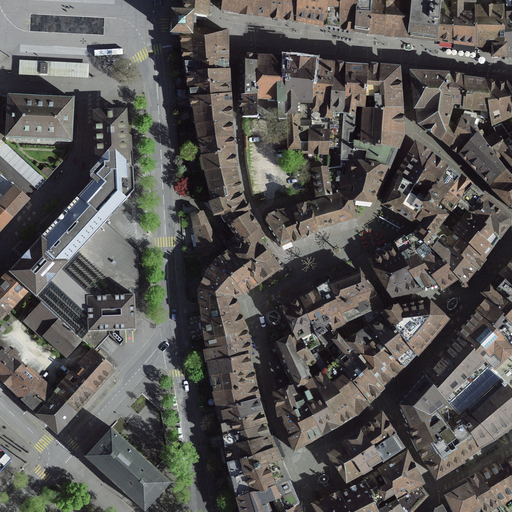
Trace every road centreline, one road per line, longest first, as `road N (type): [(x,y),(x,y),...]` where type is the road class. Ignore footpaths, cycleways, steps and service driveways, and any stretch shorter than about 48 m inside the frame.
road 1 (residential): [(173,342),(149,44)]
road 2 (residential): [(205,511),(173,342)]
road 3 (residential): [(259,350),(269,414),(310,511)]
road 4 (residential): [(173,342),(157,349),(58,457)]
road 5 (residential): [(5,37),(149,44)]
road 6 (residential): [(142,12),(3,3)]
road 7 (residential): [(0,254),(83,161)]
